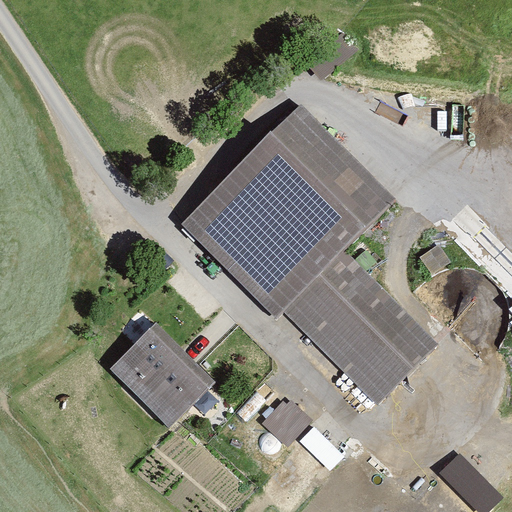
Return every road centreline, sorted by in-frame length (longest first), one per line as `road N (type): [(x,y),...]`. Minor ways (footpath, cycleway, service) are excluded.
road 1 (track): [(0,17),(139,217),(359,425)]
road 2 (track): [(443,335),(398,279),(410,209),(405,189),(300,87),(156,233)]
